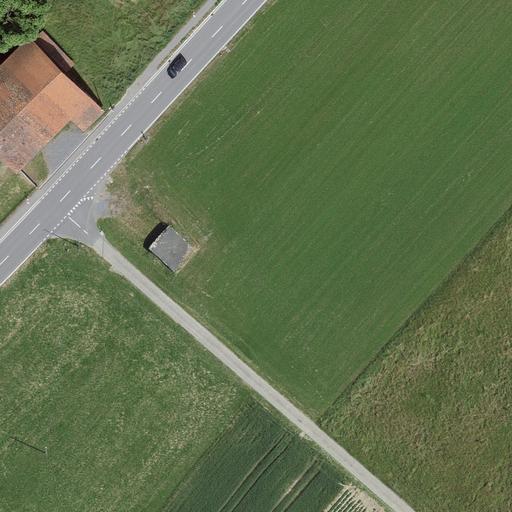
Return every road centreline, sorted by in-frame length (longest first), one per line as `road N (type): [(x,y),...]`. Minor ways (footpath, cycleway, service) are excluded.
road 1 (track): [(49,212),(114,253),(409,511)]
road 2 (tertiary): [(246,0),(0,259)]
